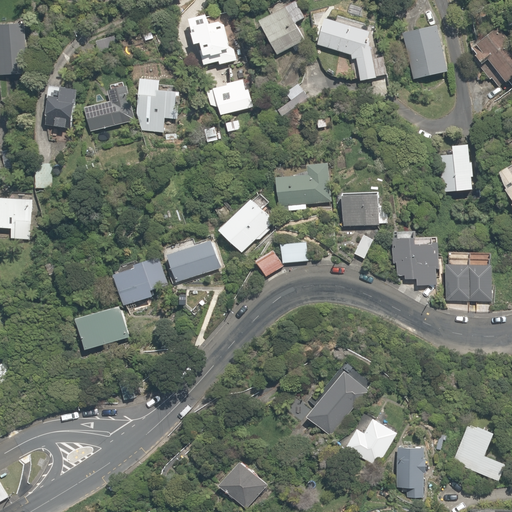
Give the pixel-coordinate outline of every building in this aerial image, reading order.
[(279,3),(256,15),(275,54),(302,41),(293,21),(304,15),(296,0),(294,0),(281,7),(279,3)] [(227,27),(225,15),(204,19),(203,11),(186,14),(190,41),(197,39),(201,62),(218,59),(218,63),(238,60),(233,26),(227,27)] [(316,42),(351,52),(350,58),(355,59),(359,79),(383,75),(381,58),(372,59),(370,44),(364,43),(369,31),(323,15),(316,42)] [(25,21),(0,20),(0,71),(24,71),(25,21)] [(448,69),(438,23),(399,31),(410,77),(448,69)] [(477,41),(469,46),(477,59),(484,55),(502,81),(511,74),(511,67),(499,49),(506,45),(493,25),(474,37),(477,41)] [(160,77),(138,75),(134,129),(166,131),(167,117),(177,117),(179,89),(159,87),(160,77)] [(244,89),(242,78),(205,87),(209,106),(216,104),(218,113),(254,105),(250,87),(244,89)] [(45,124),(68,125),(69,100),(77,101),(78,87),(58,86),(59,81),(47,80),(45,124)] [(308,87),(304,89),(298,81),(285,90),(291,98),(277,107),(288,123),(319,102),(308,87)] [(134,120),(125,83),(109,86),(112,100),(83,107),(89,131),(134,120)] [(242,128),(238,116),(220,121),(224,133),(242,128)] [(178,134),(166,133),(165,146),(177,147),(178,134)] [(440,189),(468,187),(468,175),(472,175),(471,157),(467,157),(466,142),(449,143),(450,154),(438,155),(440,189)] [(278,189),(279,203),(288,203),(289,211),(306,210),(306,202),(336,201),(336,190),(327,190),(325,160),(315,161),(315,156),(305,157),(306,168),(297,168),(297,174),(273,175),(274,189),(278,189)] [(502,186),(511,201),(509,202),(511,207),(511,174),(505,163),(494,169),(504,185),(502,186)] [(380,192),(379,185),(371,186),(371,189),(339,191),(341,225),(386,222),(385,204),(376,204),(375,192),(380,192)] [(32,196),(0,194),(0,230),(31,232),(32,196)] [(266,225),(272,219),(247,195),(216,226),(241,250),(255,236),(258,240),(270,228),(266,225)] [(437,265),(436,240),(411,241),(410,226),(404,226),(403,219),(394,219),(395,236),(390,236),(391,263),(396,263),(396,273),(404,273),(404,278),(414,278),(414,283),(434,282),(433,265),(437,265)] [(374,237),(361,231),(350,253),(364,260),(374,237)] [(221,266),(210,236),(164,253),(175,284),(221,266)] [(308,240),(281,241),(281,262),(308,261),(308,240)] [(282,264),(270,245),(252,256),(264,275),(282,264)] [(135,265),(113,272),(123,304),(150,296),(147,287),(167,281),(160,258),(151,261),(149,253),(133,258),(135,265)] [(489,258),(445,258),(445,300),(490,299),(489,258)] [(126,335),(117,303),(72,316),(81,348),(126,335)] [(0,375),(8,371),(2,359),(0,360),(0,375)] [(307,415),(330,432),(349,407),(353,411),(369,390),(342,369),(307,415)] [(396,430),(372,417),(364,431),(356,427),(346,445),(377,463),(396,430)] [(453,463),(497,479),(504,461),(483,454),(492,430),(468,421),(453,463)] [(408,497),(425,498),(425,478),(421,478),(421,466),(426,466),(426,454),(422,454),(422,446),(397,445),(396,485),(408,485),(408,497)] [(267,481),(238,457),(216,484),(246,508),(267,481)]
